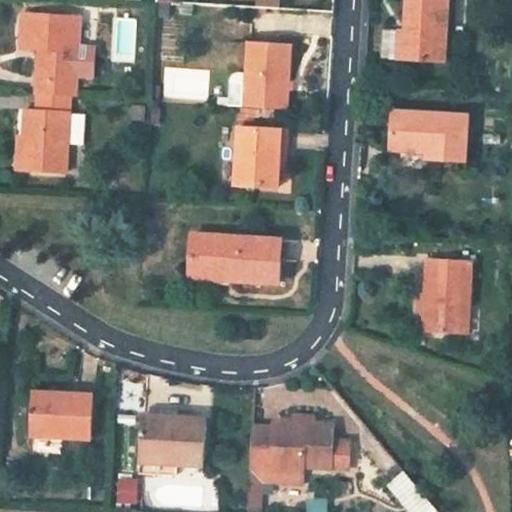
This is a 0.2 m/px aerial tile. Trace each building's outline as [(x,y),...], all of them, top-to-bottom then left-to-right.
[(277,9),(277,0),(256,0),(256,8),(277,9)] [(448,0),(409,0),(405,60),(445,63),(448,0)] [(38,57),(35,94),(37,94),(69,96),(74,96),(75,75),(92,77),(94,48),(77,47),(79,18),(22,14),(20,47),(38,48),(44,49),(44,57),(38,57)] [(244,107),(286,110),(290,46),(248,43),(246,74),(239,74),(238,74),(233,75),(230,79),(228,105),(239,106),(244,106),(244,107)] [(69,96),(37,94),(36,110),(24,110),(21,171),(64,174),(69,96)] [(392,113),(390,144),(427,147),(427,155),(427,160),(464,163),(467,118),(392,113)] [(287,130),(238,128),(235,185),(271,188),(274,153),(286,154),(287,130)] [(427,147),(390,144),(390,153),(427,155),(427,147)] [(188,271),(233,273),(232,280),(239,281),(277,283),(280,241),(239,239),(223,238),(190,236),(188,271)] [(471,266),(429,264),(426,330),(468,332),(471,266)] [(233,273),(188,271),(188,278),(223,280),(232,280),(233,273)] [(93,396),(31,393),(30,435),(91,438),(93,396)] [(138,461),(178,463),(203,464),(206,420),(177,419),(177,426),(140,423),(138,461)] [(252,428),(246,511),(261,511),(263,484),(302,486),(303,468),(347,471),(349,443),(331,443),(332,427),(313,425),(292,424),(273,423),(272,429),(252,428)] [(177,474),(178,463),(138,461),(138,472),(177,474)] [(414,511),(418,511),(431,500),(405,473),(390,487),(414,511)] [(119,501),(137,501),(137,480),(120,479),(119,501)] [(327,511),(329,501),(309,499),(307,511),(327,511)]
